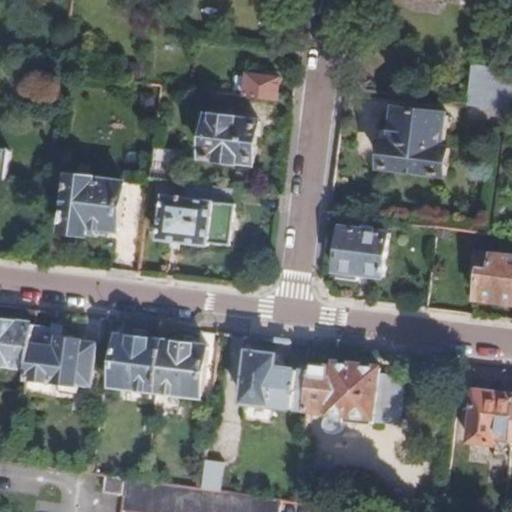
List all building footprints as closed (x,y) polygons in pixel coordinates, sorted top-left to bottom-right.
[(477,56),(476,68),(493,70),(495,58),(477,56)] [(476,68),(471,104),(511,109),(511,72),(493,70),(476,68)] [(250,96),(281,100),(283,79),(252,76),(250,96)] [(250,92),(251,81),(239,80),(238,91),(250,92)] [(156,97),(146,96),(144,112),(154,113),(156,97)] [(456,117),(401,109),(398,130),(396,140),(391,140),(390,144),(386,168),(448,177),(456,117)] [(237,119),(237,112),(223,110),(222,117),(215,117),(209,158),(256,163),(262,122),(237,119)] [(396,140),(398,130),(386,129),(384,143),(390,144),(391,140),(396,140)] [(0,178),(7,179),(11,155),(8,150),(0,148),(0,178)] [(156,148),(152,179),(184,183),(188,153),(156,148)] [(64,231),(89,234),(90,226),(100,227),(118,230),(124,184),(71,177),(64,231)] [(251,208),(253,191),(188,183),(186,197),(168,195),(162,238),(231,247),(231,244),(246,246),(251,208)] [(90,226),(89,234),(99,235),(100,227),(90,226)] [(391,235),(344,229),(338,272),(341,272),(340,278),(360,281),(361,275),(367,276),(385,278),(391,235)] [(479,300),(511,304),(511,256),(479,252),(476,269),(482,270),(482,279),(479,300)] [(0,363),(31,367),(36,325),(0,320),(0,363)] [(62,340),(63,331),(64,323),(55,322),(55,327),(53,339),(62,340)] [(55,327),(36,325),(31,367),(31,369),(30,379),(80,385),(95,387),(101,335),(63,331),(62,340),(53,339),(55,327)] [(140,329),(139,338),(148,339),(149,330),(140,329)] [(184,343),(193,344),(194,335),(185,334),(184,343)] [(116,386),(160,391),(166,341),(148,339),(139,338),(122,336),(116,386)] [(166,341),(160,391),(205,396),(211,346),(193,344),(184,343),(166,341)] [(294,429),(308,431),(310,410),(314,371),(301,369),(288,368),(279,367),(280,358),(281,354),(253,351),(248,402),(297,407),(294,429)] [(283,358),(280,358),(279,367),(288,368),(287,364),(285,360),(283,358)] [(338,368),(315,365),(314,371),(310,410),(351,415),(350,424),(376,427),(384,367),(339,362),(338,368)] [(79,394),(80,385),(30,379),(29,388),(79,394)] [(473,441),(511,446),(511,394),(480,390),(477,408),(476,418),(473,441)] [(205,489),(224,492),(228,462),(208,459),(205,489)] [(127,477),(106,474),(104,492),(125,495),(127,477)] [(276,511),(278,496),(149,488),(147,511),(276,511)]
